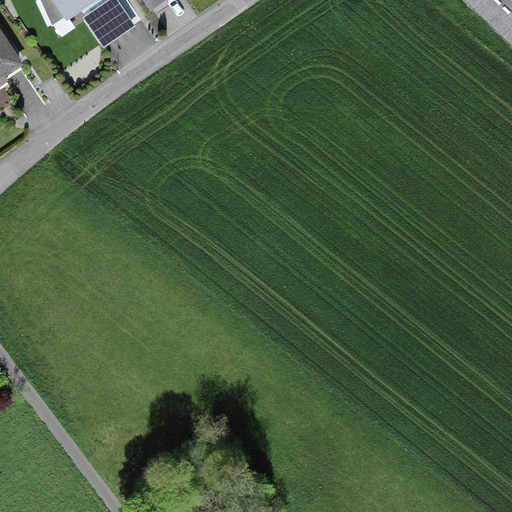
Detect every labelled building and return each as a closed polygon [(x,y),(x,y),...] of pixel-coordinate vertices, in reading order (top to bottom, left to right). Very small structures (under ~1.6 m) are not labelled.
[(53,0),(65,17),(89,0),(53,0)] [(511,0),(460,0),(511,48),(511,0)] [(130,27),(112,1),(84,20),(102,46),(130,27)] [(0,78),(0,76),(17,66),(0,40),(0,84),(3,83),(0,78)] [(184,500),(193,493),(183,481),(174,488),(184,500)]
